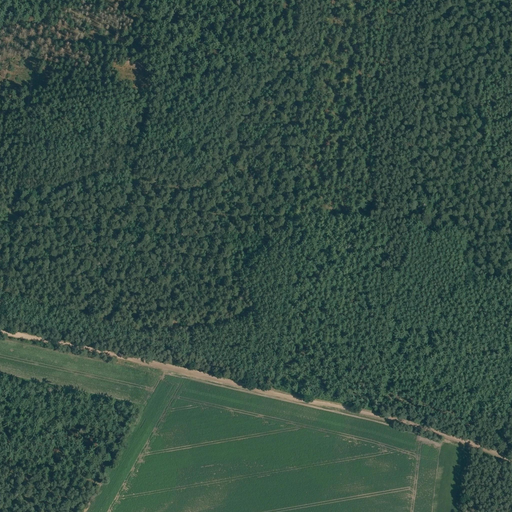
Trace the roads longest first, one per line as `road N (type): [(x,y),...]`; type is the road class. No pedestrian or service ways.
road 1 (track): [(511,454),(0,331)]
road 2 (track): [(11,225),(482,247),(511,259)]
road 3 (track): [(44,0),(0,290)]
